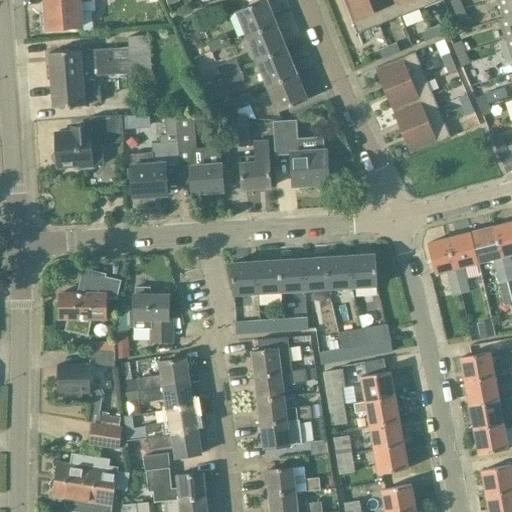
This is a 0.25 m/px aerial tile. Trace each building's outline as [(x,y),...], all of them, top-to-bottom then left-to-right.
[(81,12),(96,11),(94,0),(45,0),(42,3),(43,12),(46,14),(48,30),(82,28),(81,12)] [(344,0),(358,34),(380,26),(370,0),(344,0)] [(370,0),(380,26),(402,17),(394,0),(370,0)] [(394,0),(402,17),(423,9),(419,0),(394,0)] [(419,0),(423,9),(444,0),(419,0)] [(452,0),(450,1),(454,12),(463,9),(459,0),(452,0)] [(511,0),(498,0),(504,18),(511,15),(511,0)] [(236,13),(247,38),(276,26),(265,1),(236,13)] [(195,15),(203,33),(228,23),(221,5),(195,15)] [(454,12),(459,23),(468,20),(463,9),(454,12)] [(501,19),(507,39),(511,37),(511,15),(504,18),(501,19)] [(438,25),(429,29),(433,38),(442,34),(438,25)] [(247,38),(257,62),(286,50),(276,26),(247,38)] [(421,32),(424,41),(433,38),(429,29),(421,32)] [(49,53),(54,108),(85,106),(85,103),(100,102),(99,86),(84,87),(83,76),(131,73),(132,89),(152,87),(148,34),(127,36),(128,47),(49,53)] [(207,42),(211,52),(230,45),(225,34),(207,42)] [(435,44),(442,59),(450,55),(443,40),(435,44)] [(452,45),(457,56),(465,52),(461,41),(452,45)] [(387,47),(391,56),(400,52),(396,43),(387,47)] [(378,50),(382,59),(391,56),(387,47),(378,50)] [(257,62),(267,87),(296,75),(286,50),(257,62)] [(375,68),(384,90),(424,73),(415,52),(375,68)] [(457,56),(462,67),(470,64),(465,52),(457,56)] [(442,59),(448,74),(457,71),(450,55),(442,59)] [(239,69),(235,59),(217,67),(221,77),(239,69)] [(239,69),(221,77),(225,87),(244,79),(239,69)] [(384,90),(393,110),(433,94),(424,73),(384,90)] [(267,87),(278,112),(307,100),(296,75),(267,87)] [(504,87),(484,93),(487,103),(507,97),(504,87)] [(230,100),(234,111),(253,103),(249,93),(230,100)] [(393,110),(401,132),(441,115),(433,94),(393,110)] [(458,99),(462,108),(470,104),(467,95),(458,99)] [(475,99),(479,108),(488,104),(487,103),(484,95),(475,99)] [(462,108),(466,116),(474,113),(470,104),(462,108)] [(479,108),(483,117),(492,114),(488,104),(479,108)] [(78,167),(78,170),(93,169),(93,166),(103,165),(102,144),(123,143),(121,115),(88,117),(89,127),(72,129),(72,133),(56,134),(57,151),(55,152),(53,152),(52,154),(51,156),(51,161),(53,162),(54,164),(56,164),(58,164),(58,168),(78,167)] [(401,132),(410,154),(450,137),(441,115),(401,132)] [(225,118),(228,148),(250,146),(248,116),(225,118)] [(178,142),(180,166),(190,165),(192,193),(223,191),(220,147),(196,148),(194,117),(176,117),(178,142)] [(291,121),(273,122),(275,148),(287,148),(288,155),(291,155),(292,186),(329,184),(327,151),(324,151),(323,137),(292,139),(291,121)] [(493,141),(497,151),(506,147),(502,138),(493,141)] [(240,164),(242,189),(270,187),(267,139),(253,140),(254,155),(241,156),(241,164),(240,164)] [(131,155),(134,197),(167,195),(165,167),(180,166),(178,142),(152,143),(152,154),(131,155)] [(497,151),(506,173),(511,170),(511,153),(509,155),(506,147),(497,151)] [(511,222),(492,227),(510,301),(511,300),(511,263),(510,255),(511,254),(511,222)] [(492,227),(470,233),(478,263),(492,259),(504,303),(510,301),(492,227)] [(478,263),(470,233),(449,238),(463,293),(470,291),(463,266),(478,263)] [(463,293),(449,238),(428,243),(435,273),(446,270),(453,296),(463,293)] [(374,254),(350,255),(352,288),(376,286),(374,254)] [(326,257),(328,289),(352,288),(350,255),(326,257)] [(326,257),(303,259),(305,291),(328,289),(326,257)] [(279,260),(281,292),(305,291),(303,259),(279,260)] [(255,262),(258,294),(281,292),(279,260),(255,262)] [(231,263),(233,295),(258,294),(255,262),(231,263)] [(64,332),(88,337),(89,336),(88,335),(91,319),(106,319),(106,300),(116,300),(121,281),(105,277),(106,274),(82,269),(78,294),(59,294),(59,319),(67,319),(64,332)] [(152,329),(152,342),(172,342),(172,318),(169,318),(169,294),(150,294),(150,288),(136,288),(136,295),(134,295),(135,329),(152,329)] [(307,318),(283,319),(284,331),(308,329),(307,318)] [(259,321),(260,332),(284,331),(283,319),(259,321)] [(236,322),(236,334),(260,332),(259,321),(236,322)] [(118,330),(118,356),(129,356),(130,330),(118,330)] [(255,377),(282,373),(292,372),(287,338),(258,340),(260,351),(251,352),(255,377)] [(390,341),(366,345),(368,355),(392,351),(390,341)] [(366,345),(343,349),(345,360),(368,355),(366,345)] [(319,354),(321,364),(345,360),(343,349),(319,354)] [(95,367),(115,367),(115,352),(90,352),(90,359),(95,359),(95,367)] [(461,357),(465,382),(495,376),(490,352),(461,357)] [(138,390),(189,382),(185,358),(159,362),(161,374),(136,378),(138,390)] [(66,393),(66,397),(82,397),(82,393),(90,393),(90,365),(58,365),(58,393),(66,393)] [(323,372),(328,407),(344,405),(342,388),(346,387),(343,368),(323,372)] [(255,377),(258,400),(285,397),(283,386),(307,382),(305,370),(292,372),(282,373),(255,377)] [(361,377),(365,401),(395,396),(390,371),(361,377)] [(465,382),(470,405),(499,400),(495,376),(465,382)] [(167,410),(193,405),(189,382),(138,390),(140,403),(165,399),(167,410)] [(365,401),(369,425),(399,420),(395,396),(365,401)] [(258,400),(261,424),(309,417),(312,417),(310,406),(286,408),(285,397),(258,400)] [(470,405),(474,430),(504,424),(499,400),(470,405)] [(147,438),(197,429),(193,405),(167,410),(169,421),(145,425),(147,438)] [(328,407),(331,426),(347,423),(344,405),(328,407)] [(92,423),(122,428),(123,426),(119,426),(120,417),(101,413),(100,415),(91,413),(90,421),(92,422),(92,423)] [(261,424),(264,448),(301,444),(298,420),(309,418),(309,417),(261,424)] [(369,425),(374,449),(403,444),(399,420),(369,425)] [(88,444),(120,448),(122,428),(92,423),(88,444)] [(474,430),(479,454),(508,449),(504,424),(474,430)] [(173,446),(175,458),(202,453),(197,429),(147,438),(149,450),(173,446)] [(333,438),(336,455),(352,453),(349,435),(333,438)] [(327,440),(310,442),(311,455),(328,452),(327,440)] [(374,449),(378,474),(408,469),(403,444),(374,449)] [(146,471),(169,468),(168,453),(143,456),(145,471),(146,471)] [(336,455),(339,474),(355,472),(352,453),(336,455)] [(55,480),(115,489),(126,490),(129,473),(109,470),(111,459),(73,454),(71,465),(58,463),(55,480)] [(482,470),(487,495),(511,490),(511,468),(511,465),(482,470)] [(165,502),(206,498),(203,473),(176,476),(178,488),(171,489),(169,468),(146,471),(148,492),(153,491),(154,502),(165,501),(165,502)] [(267,471),(269,495),(296,492),(294,468),(267,471)] [(305,479),(307,492),(320,490),(319,478),(305,479)] [(69,510),(79,511),(82,511),(88,508),(89,502),(113,506),(115,489),(55,480),(53,497),(66,499),(65,505),(69,510)] [(381,491),(385,511),(403,511),(415,510),(411,485),(381,491)] [(511,511),(511,490),(487,495),(489,511),(511,511)] [(269,495),(270,511),(322,511),(321,501),(297,503),(296,492),(269,495)] [(207,511),(206,498),(165,502),(166,511),(207,511)] [(344,503),(345,511),(361,511),(360,500),(344,503)] [(123,505),(120,511),(136,511),(136,503),(123,505)]
